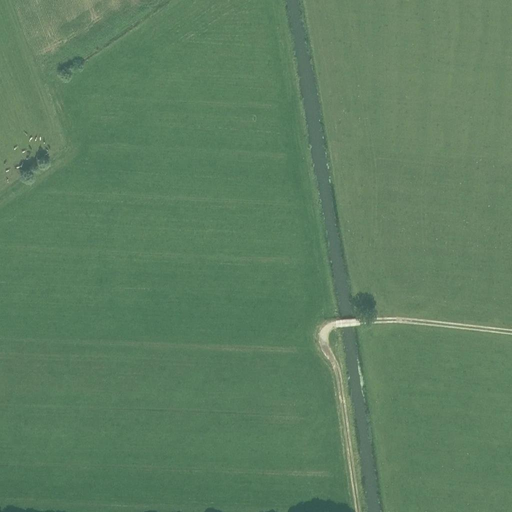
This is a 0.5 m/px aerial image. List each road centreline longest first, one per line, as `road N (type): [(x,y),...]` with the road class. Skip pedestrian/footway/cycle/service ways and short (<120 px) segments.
road 1 (track): [(330,325),(279,0)]
road 2 (track): [(330,325),(323,337),(336,366),(358,511)]
road 3 (track): [(511,334),(403,321),(330,325)]
